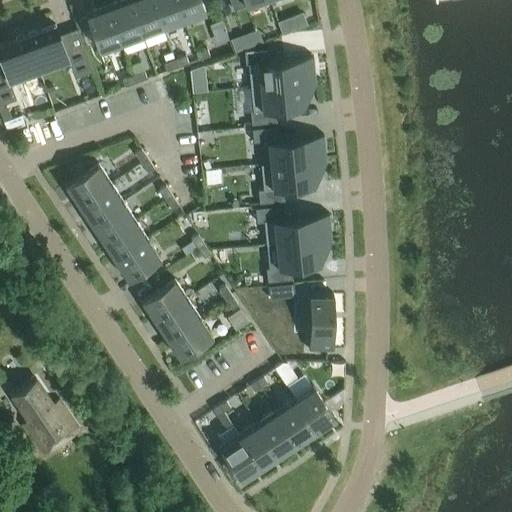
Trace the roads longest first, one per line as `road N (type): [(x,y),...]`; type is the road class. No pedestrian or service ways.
road 1 (residential): [(349,0),(377,255),(368,465),(343,511)]
road 2 (residential): [(0,167),(230,511)]
